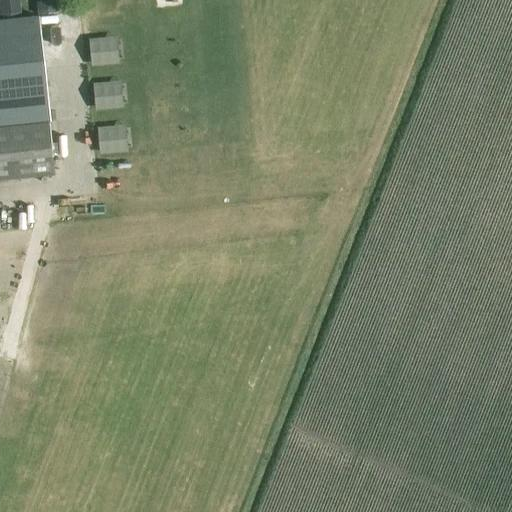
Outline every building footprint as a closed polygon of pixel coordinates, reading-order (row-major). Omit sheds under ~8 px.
[(0,0),(0,10),(1,17),(22,14),(20,0),(0,0)] [(36,0),(38,12),(59,10),(58,0),(36,0)] [(0,125),(50,121),(39,16),(0,19),(0,125)] [(82,31),(70,31),(70,47),(82,47),(82,31)] [(0,182),(56,176),(50,123),(0,127),(0,182)] [(88,215),(77,216),(77,232),(105,231),(104,208),(88,209),(88,215)] [(103,234),(102,243),(122,245),(122,237),(103,234)]
